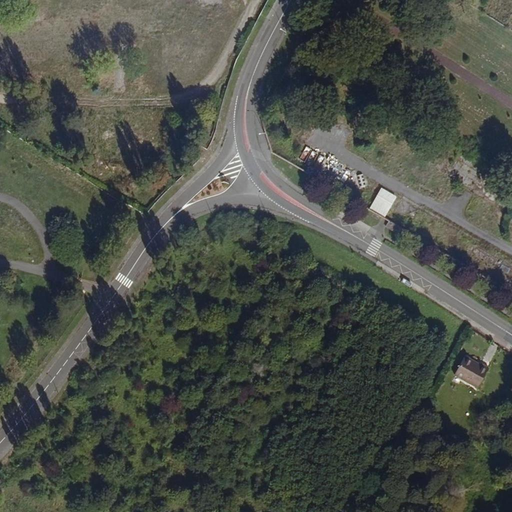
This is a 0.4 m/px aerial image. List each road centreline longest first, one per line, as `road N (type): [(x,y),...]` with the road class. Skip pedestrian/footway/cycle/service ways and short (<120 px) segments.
road 1 (residential): [(0,445),(181,209)]
road 2 (tertiary): [(269,184),(511,334)]
road 3 (tertiary): [(292,0),(255,70),(244,130)]
